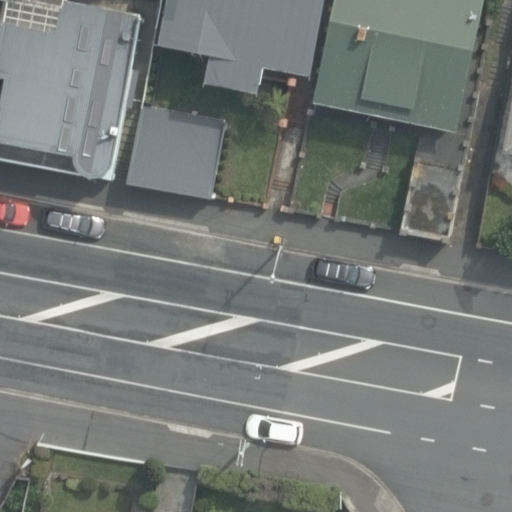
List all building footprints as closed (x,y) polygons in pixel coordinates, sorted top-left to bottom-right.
[(0,155),(117,176),(129,102),(137,104),(144,67),(135,66),(145,12),(73,0),(66,0),(66,7),(26,0),(8,0),(0,46),(0,73),(8,75),(2,109),(0,108),(0,155)] [(208,81),(261,91),(266,64),(315,74),(328,0),(169,0),(162,41),(213,50),(208,81)] [(336,0),(316,101),(461,130),(487,0),(336,0)] [(129,181),(214,197),(228,120),(144,104),(129,181)] [(404,228),(453,238),(469,165),(419,155),(404,228)]
